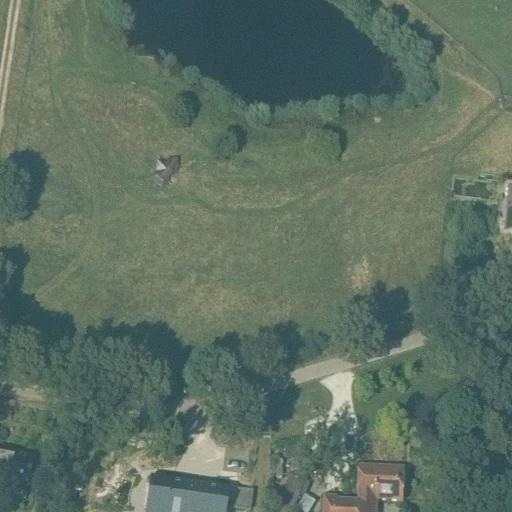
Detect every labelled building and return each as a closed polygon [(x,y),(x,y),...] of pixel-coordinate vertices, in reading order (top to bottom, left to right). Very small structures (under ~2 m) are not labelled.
[(419,0),(433,15),(445,4),(441,0),(419,0)] [(285,449),(287,460),(306,457),(304,446),(285,449)] [(30,461),(0,456),(0,498),(25,502),(30,461)] [(291,462),(291,472),(299,472),(299,462),(291,462)] [(402,505),(406,471),(360,469),(358,505),(357,511),(376,511),(378,504),(402,505)] [(291,478),(277,511),(294,511),(308,475),(300,472),(297,480),(291,478)] [(204,511),(208,489),(134,478),(127,511),(204,511)] [(357,511),(358,505),(339,504),(338,500),(325,499),(323,511),(357,511)]
